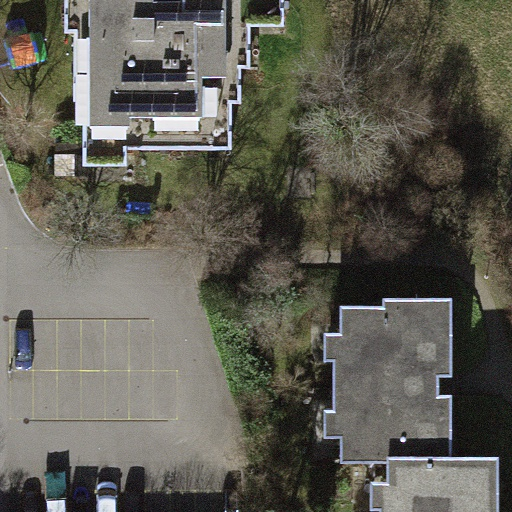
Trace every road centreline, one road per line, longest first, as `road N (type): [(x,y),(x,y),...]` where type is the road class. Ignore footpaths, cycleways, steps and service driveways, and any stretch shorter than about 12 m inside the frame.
road 1 (residential): [(0,471),(230,470),(173,305)]
road 2 (residential): [(173,305),(0,304)]
